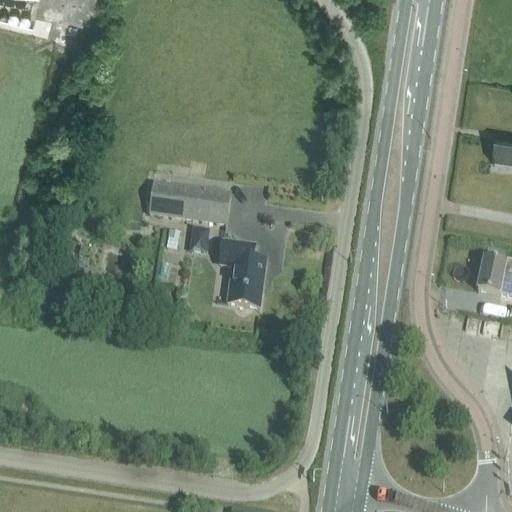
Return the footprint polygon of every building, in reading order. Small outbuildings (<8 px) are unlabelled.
[(511,142),(495,139),(491,163),(511,166),(511,142)] [(227,230),(232,197),(153,185),(148,219),(227,230)] [(266,264),(253,263),(255,249),(224,244),(221,269),(233,270),(228,307),(260,312),(266,264)] [(81,249),(79,258),(89,260),(91,251),(81,249)] [(484,263),(478,294),(500,298),(504,276),(511,277),(511,263),(504,262),(503,267),(484,263)]
